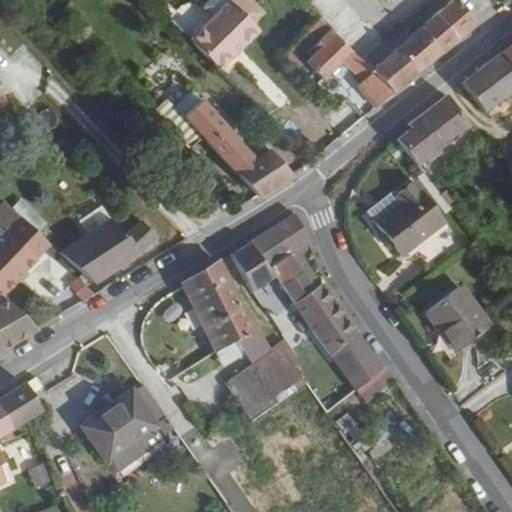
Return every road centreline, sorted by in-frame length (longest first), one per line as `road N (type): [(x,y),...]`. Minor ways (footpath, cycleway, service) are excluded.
road 1 (residential): [(307,183),(346,276),(510,511)]
road 2 (residential): [(307,183),(0,377)]
road 3 (residential): [(511,21),(307,183)]
